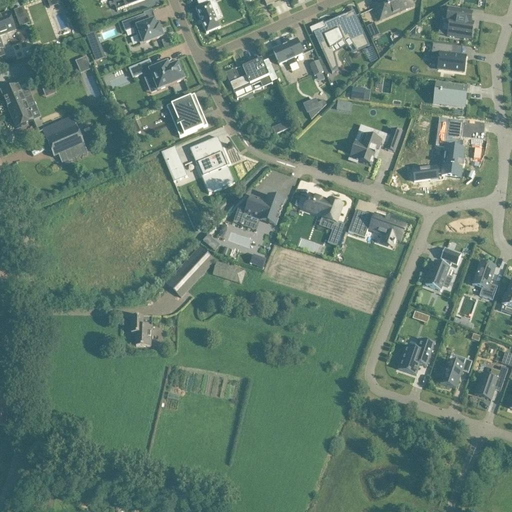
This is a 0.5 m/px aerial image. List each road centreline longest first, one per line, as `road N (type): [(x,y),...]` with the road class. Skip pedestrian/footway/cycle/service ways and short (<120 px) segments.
road 1 (residential): [(0,506),(23,442),(28,302),(0,177)]
road 2 (residential): [(430,214),(369,382),(379,393),(511,437)]
road 3 (residential): [(285,165),(430,214)]
road 4 (residential): [(337,0),(200,61)]
road 5 (residential): [(511,11),(496,70),(504,138)]
